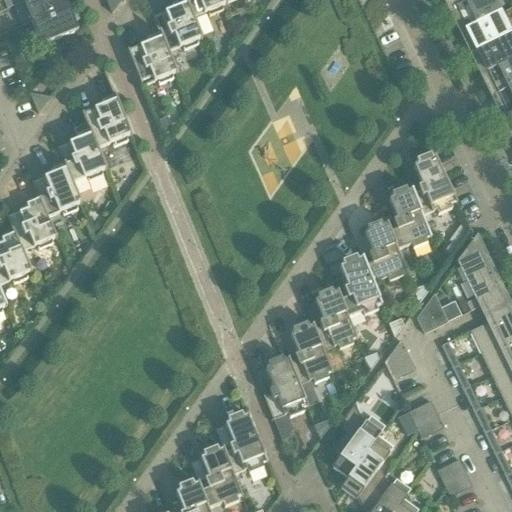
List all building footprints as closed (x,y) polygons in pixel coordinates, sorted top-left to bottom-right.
[(33,0),(23,4),(31,24),(67,10),(63,0),(33,0)] [(104,0),(111,15),(122,0),(104,0)] [(182,0),(183,1),(184,1),(191,21),(192,21),(206,15),(208,19),(223,13),(221,9),(224,8),(226,8),(222,0),(182,0)] [(444,0),(450,12),(471,2),(471,1),(470,0),(444,0)] [(450,12),(461,34),(500,15),(492,0),(472,0),(471,1),(471,2),(450,12)] [(151,19),(158,36),(159,36),(166,55),(167,55),(181,49),(183,54),(198,48),(196,43),(199,42),(199,43),(201,42),(192,21),(191,21),(184,1),(183,1),(171,7),(172,11),(153,19),(153,18),(151,19)] [(67,10),(31,24),(41,48),(77,33),(67,10)] [(461,34),(471,55),(510,36),(500,15),(461,34)] [(244,25),(240,23),(233,26),(237,35),(247,31),(244,25)] [(147,46),(127,54),(141,90),(156,83),(158,88),(173,82),(171,77),(174,76),(175,77),(176,76),(167,55),(166,55),(159,36),(158,36),(146,41),(147,46)] [(471,55),(482,77),(511,62),(511,39),(510,36),(471,55)] [(511,62),(482,77),(492,99),(511,88),(511,62)] [(511,88),(492,99),(503,120),(511,115),(511,88)] [(29,96),(37,116),(38,116),(50,100),(50,99),(30,96),(29,96)] [(81,115),(81,116),(85,126),(88,133),(88,132),(96,152),(97,152),(111,146),(112,150),(127,144),(126,140),(130,138),(114,98),(100,104),(102,108),(82,116),(82,115),(81,115)] [(511,115),(503,120),(511,138),(511,115)] [(166,119),(157,123),(162,137),(172,133),(166,119)] [(56,150),(63,167),(71,186),(72,186),(86,180),(87,185),(102,179),(100,174),(104,173),(104,174),(106,173),(97,152),(96,152),(88,132),(88,133),(85,126),(72,131),(77,142),(57,150),(57,149),(56,150)] [(411,192),(410,192),(429,240),(430,240),(421,219),(435,213),(437,218),(452,212),(450,207),(454,205),(455,206),(456,206),(433,159),(432,160),(431,161),(429,157),(414,163),(416,167),(413,168),(422,192),(412,196),(411,192)] [(31,184),(38,201),(46,220),(47,220),(61,214),(62,219),(77,213),(75,208),(79,207),(79,208),(81,207),(72,186),(71,186),(63,167),(50,172),(52,177),(33,184),(32,184),(31,184)] [(386,226),(385,226),(405,274),(397,253),(410,247),(412,252),(427,246),(425,241),(428,240),(429,241),(429,240),(410,192),(409,193),(410,194),(406,195),(404,190),(390,196),(391,201),(388,202),(397,226),(388,230),(386,226)] [(6,218),(13,235),(21,255),(22,254),(36,249),(38,253),(52,247),(51,243),(54,241),(54,242),(56,242),(47,220),(46,220),(38,201),(25,206),(27,211),(8,219),(7,218),(6,218)] [(361,260),(380,308),(381,308),(372,287),(386,281),(387,286),(402,280),(400,275),(404,274),(404,275),(405,274),(385,226),(385,227),(382,229),(380,224),(365,230),(367,235),(363,236),(373,260),(363,264),(361,260)] [(0,287),(11,283),(13,288),(27,282),(26,277),(29,276),(31,276),(22,254),(21,255),(13,235),(0,240),(2,245),(0,245),(0,287)] [(481,309),(485,317),(506,306),(474,241),(458,262),(477,300),(466,306),(470,314),(481,309)] [(446,252),(452,257),(458,249),(451,245),(446,252)] [(348,294),(338,298),(347,320),(361,315),(363,319),(377,313),(376,309),(379,308),(380,308),(361,260),(360,260),(360,261),(357,263),(355,258),(340,264),(342,269),(338,270),(348,294)] [(412,293),(418,306),(418,307),(427,294),(425,288),(412,293)] [(312,328),(311,328),(331,376),(323,354),(336,349),(338,353),(353,347),(351,343),(354,342),(355,342),(336,294),(335,294),(336,295),(332,297),(330,292),(316,298),(317,303),(314,304),(323,328),(314,332),(312,328)] [(433,297),(416,320),(423,337),(446,325),(433,297)] [(469,334),(480,357),(511,341),(511,318),(506,306),(485,317),(489,324),(469,334)] [(400,322),(388,327),(393,340),(393,341),(403,328),(402,328),(400,322)] [(287,362),(306,410),(307,410),(298,388),(311,383),(313,387),(328,381),(326,377),(330,375),(330,376),(331,376),(311,328),(311,329),(308,330),(306,326),(291,332),(293,336),(289,338),(299,361),(289,365),(287,362)] [(511,341),(480,357),(490,379),(511,367),(511,341)] [(414,372),(400,342),(383,365),(392,383),(414,372)] [(441,348),(452,371),(458,368),(447,345),(441,348)] [(375,356),(363,361),(368,374),(369,375),(378,362),(375,356)] [(306,410),(287,362),(286,362),(286,363),(283,364),(281,360),(266,366),(268,370),(264,372),(274,395),(264,399),(264,398),(262,399),(272,424),(274,423),(273,422),(287,417),(289,421),(303,415),(302,411),(305,409),(305,410),(306,410)] [(511,367),(490,379),(501,400),(511,394),(511,367)] [(452,371),(462,392),(469,389),(458,368),(452,371)] [(462,392),(473,414),(479,411),(469,389),(462,392)] [(511,394),(501,400),(511,422),(511,421),(511,394)] [(407,415),(414,429),(436,418),(429,404),(407,415)] [(339,491),(339,492),(385,429),(369,418),(363,427),(353,406),(338,427),(342,437),(335,447),(340,458),(331,471),(346,481),(339,491)] [(473,414),(483,435),(490,432),(479,411),(473,414)] [(222,451),(221,451),(241,499),(233,478),(246,472),(248,477),(263,471),(261,466),(264,465),(265,466),(266,465),(247,417),(245,418),(246,418),(242,420),(241,415),(226,421),(228,426),(224,427),(233,451),(224,455),(222,451)] [(436,418),(414,429),(420,442),(443,431),(436,418)] [(314,428),(319,442),(329,430),(328,429),(326,423),(314,428)] [(357,500),(361,511),(384,480),(380,469),(393,450),(378,439),(385,430),(385,429),(339,492),(355,503),(357,500)] [(483,435),(494,457),(500,454),(490,432),(483,435)] [(197,485),(207,511),(208,511),(222,506),(223,511),(238,505),(236,500),(240,499),(240,500),(241,499),(221,451),(221,452),(218,454),(216,449),(201,455),(203,460),(199,461),(209,485),(199,489),(197,485)] [(494,457),(504,479),(511,475),(500,454),(494,457)] [(436,474),(442,487),(465,476),(458,463),(436,474)] [(465,476),(442,487),(449,501),(471,490),(465,476)] [(395,511),(410,492),(395,481),(388,490),(384,480),(361,511),(395,511)] [(207,511),(197,485),(196,485),(196,486),(193,488),(191,483),(176,489),(178,494),(174,495),(181,511),(207,511)] [(416,511),(404,502),(411,493),(410,492),(395,511),(416,511)]
